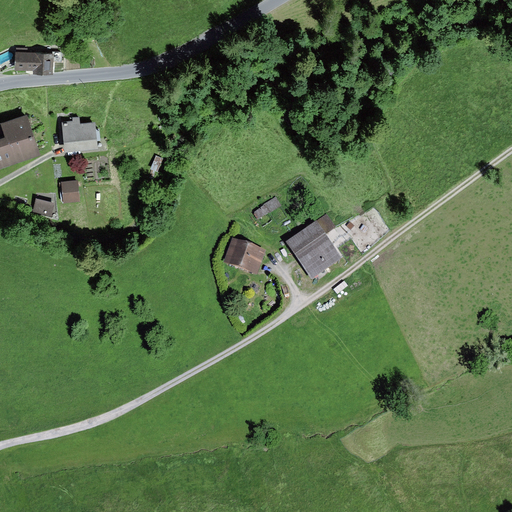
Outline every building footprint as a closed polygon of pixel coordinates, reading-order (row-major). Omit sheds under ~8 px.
[(28,49),(16,49),(15,72),(33,73),(33,76),(54,76),(54,55),(28,54),(28,49)] [(0,162),(41,149),(28,110),(2,119),(7,132),(0,134),(0,162)] [(72,119),(63,120),(65,148),(98,146),(95,119),(80,121),(80,115),(72,116),(72,119)] [(78,179),(62,180),(64,201),(80,200),(78,179)] [(55,200),(36,196),(33,210),(51,215),(55,200)] [(253,212),(258,221),(281,206),(276,198),(264,205),(264,206),(253,212)] [(327,215),(286,243),(312,280),(343,259),(326,234),(336,227),(327,215)] [(257,275),(265,251),(233,239),(224,263),(257,275)]
